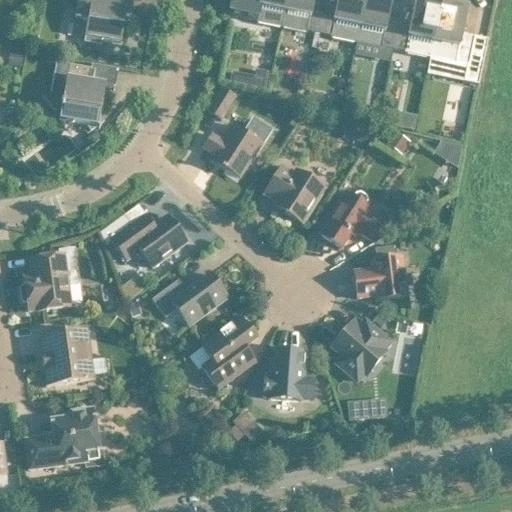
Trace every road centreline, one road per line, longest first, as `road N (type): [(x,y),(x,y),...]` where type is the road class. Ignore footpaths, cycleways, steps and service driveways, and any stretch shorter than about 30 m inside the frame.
road 1 (tertiary): [(145,511),(511,438)]
road 2 (residential): [(295,297),(140,148)]
road 3 (residential): [(0,219),(61,205),(106,183),(140,148)]
road 4 (residential): [(140,148),(163,113),(195,0)]
